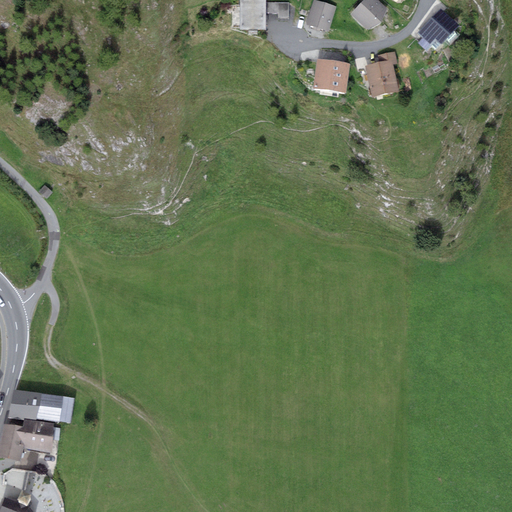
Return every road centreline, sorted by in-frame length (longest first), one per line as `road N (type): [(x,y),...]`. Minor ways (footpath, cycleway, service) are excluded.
road 1 (unclassified): [(0,161),(47,211),(55,239),(38,288),(12,308)]
road 2 (residential): [(422,0),(418,19),(396,44),(354,50),(281,35)]
